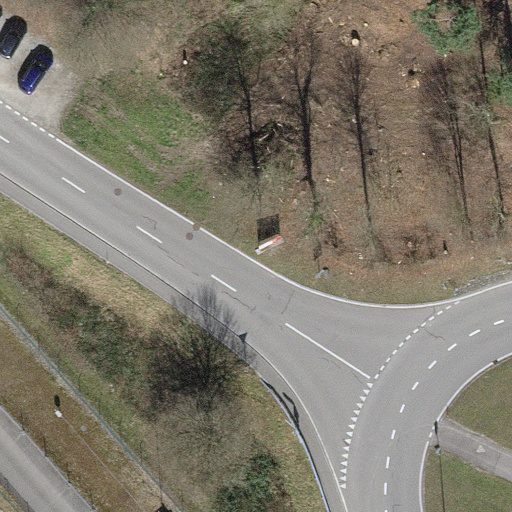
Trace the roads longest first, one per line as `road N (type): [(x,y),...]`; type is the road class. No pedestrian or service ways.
road 1 (unclassified): [(0,136),(405,400)]
road 2 (unclassified): [(511,318),(454,345),(405,400)]
road 3 (track): [(511,467),(400,414)]
